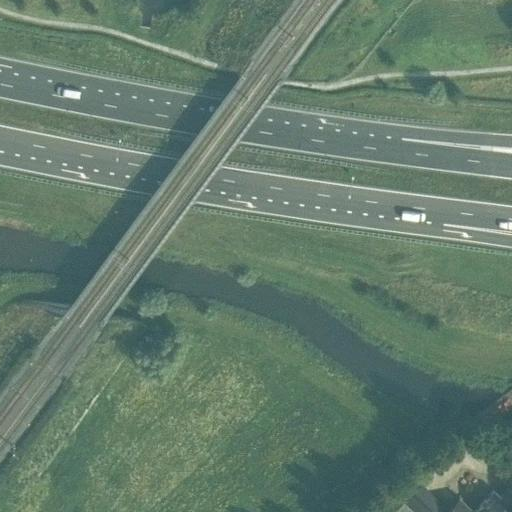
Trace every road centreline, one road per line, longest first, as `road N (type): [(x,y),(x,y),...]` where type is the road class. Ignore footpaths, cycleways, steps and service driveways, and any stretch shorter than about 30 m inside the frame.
road 1 (primary): [(0,135),(224,180),(444,211)]
road 2 (primary): [(399,152),(0,79)]
road 3 (track): [(511,68),(367,77),(329,88),(178,53)]
road 4 (track): [(178,53),(0,7)]
